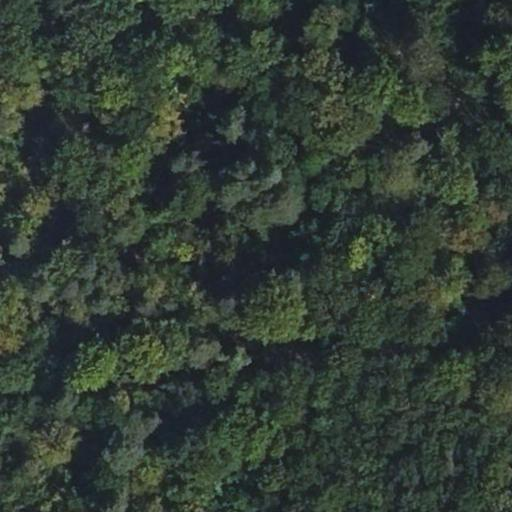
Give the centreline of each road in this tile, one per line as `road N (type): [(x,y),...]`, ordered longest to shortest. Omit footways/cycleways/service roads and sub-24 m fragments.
road 1 (track): [(511,327),(0,398)]
road 2 (track): [(333,0),(511,172)]
